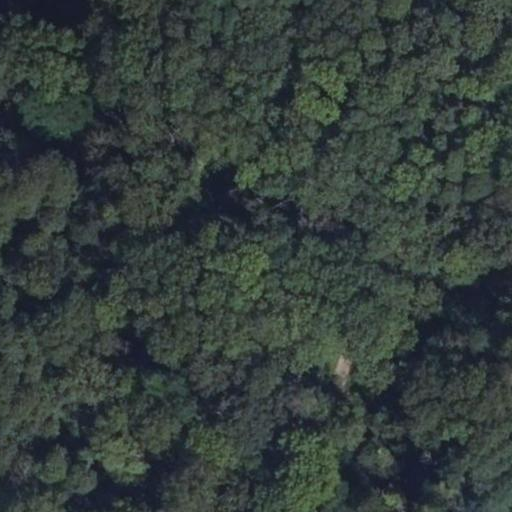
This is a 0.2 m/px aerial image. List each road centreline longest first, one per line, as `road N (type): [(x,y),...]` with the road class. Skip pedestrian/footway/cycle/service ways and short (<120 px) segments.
road 1 (track): [(511,105),(462,177),(369,282),(325,393),(303,511)]
road 2 (track): [(112,511),(110,399),(81,300),(23,256),(0,226)]
